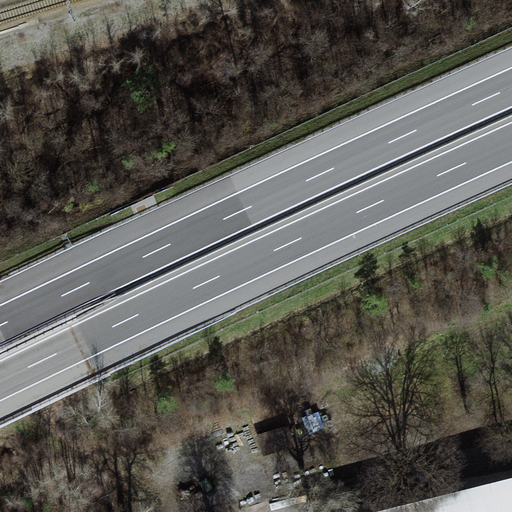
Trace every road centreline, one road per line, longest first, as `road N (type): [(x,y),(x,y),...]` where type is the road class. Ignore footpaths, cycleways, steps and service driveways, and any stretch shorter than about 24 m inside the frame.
road 1 (motorway): [(0,381),(511,142)]
road 2 (motorway): [(511,86),(0,324)]
